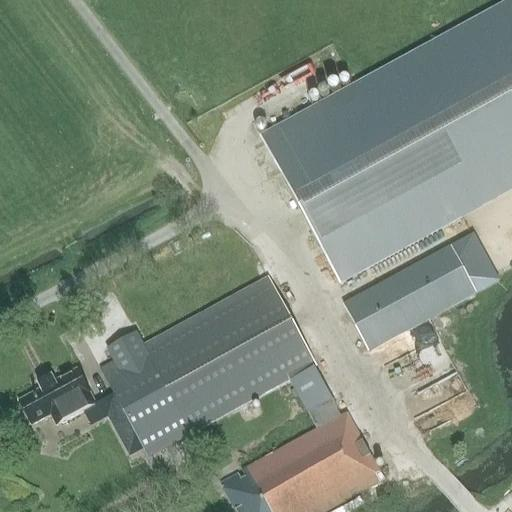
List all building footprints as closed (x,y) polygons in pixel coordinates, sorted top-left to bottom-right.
[(511,187),(511,5),(265,139),(342,280),(511,187)] [(344,306),(369,353),(477,295),(451,247),(344,306)] [(115,363),(101,370),(149,458),(290,381),(318,431),(243,472),(247,479),(242,481),(239,475),(220,485),(235,511),(327,511),(381,483),(371,465),(374,463),(347,415),(342,418),(314,368),(316,367),(268,279),(144,347),(137,335),(108,350),(115,363)] [(41,422),(47,433),(97,406),(78,371),(55,383),(52,378),(39,385),(41,390),(19,403),(32,426),(41,422)] [(115,452),(133,443),(125,425),(106,435),(115,452)]
